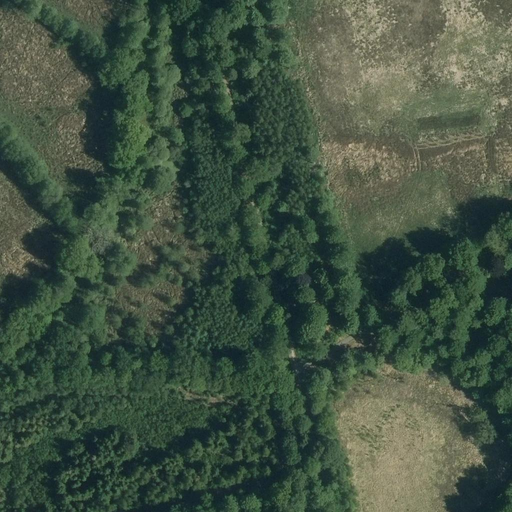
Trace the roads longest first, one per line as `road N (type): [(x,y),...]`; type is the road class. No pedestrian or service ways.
road 1 (track): [(0,362),(14,360),(129,201),(143,142),(145,33),(158,0)]
road 2 (track): [(298,379),(203,0)]
road 3 (track): [(14,360),(298,379)]
road 4 (track): [(298,379),(511,248)]
road 5 (track): [(331,511),(298,379)]
